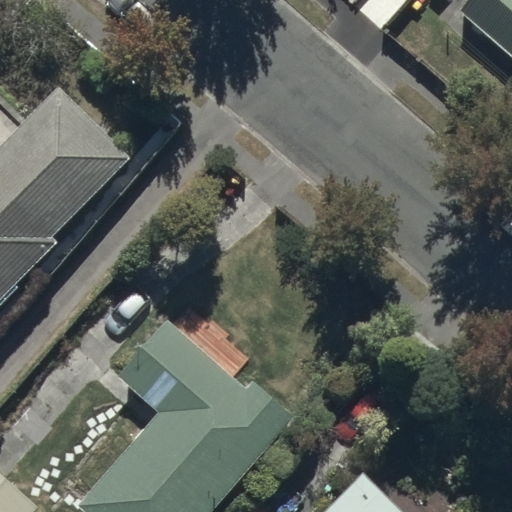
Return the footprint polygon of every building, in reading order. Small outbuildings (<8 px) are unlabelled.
[(511,0),(468,0),(477,7),(462,26),(511,68),(511,0)] [(0,166),(0,320),(61,258),(56,253),(135,172),(63,102),(0,166)] [(177,332),(123,390),(162,426),(82,511),(231,511),(303,435),(258,393),(251,401),(177,332)] [(36,511),(0,480),(0,511),(36,511)] [(395,511),(367,484),(339,511),(395,511)]
